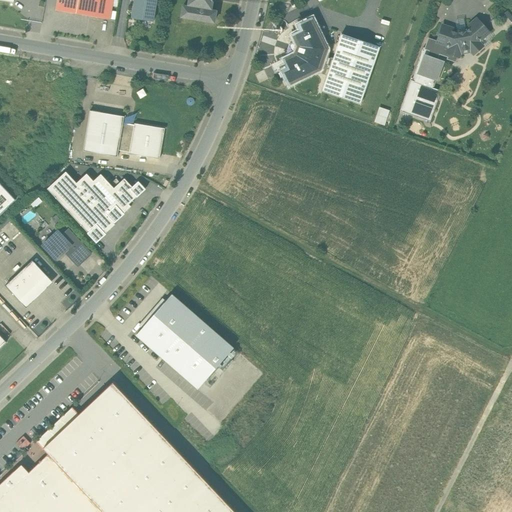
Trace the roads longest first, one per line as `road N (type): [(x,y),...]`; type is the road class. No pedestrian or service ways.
road 1 (unclassified): [(0,390),(164,218),(195,170),(234,78)]
road 2 (unclassified): [(0,37),(234,78)]
